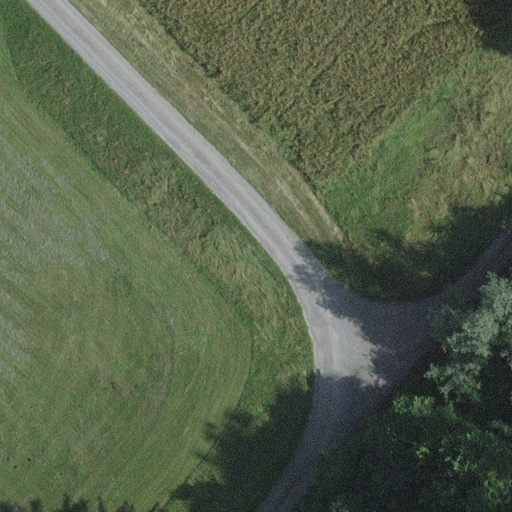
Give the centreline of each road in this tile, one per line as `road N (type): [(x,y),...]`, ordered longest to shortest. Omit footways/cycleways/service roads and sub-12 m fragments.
road 1 (track): [(53,0),(348,317)]
road 2 (track): [(348,317),(362,347),(351,425),(287,511)]
road 3 (track): [(348,317),(397,333),(438,323),(511,247)]
